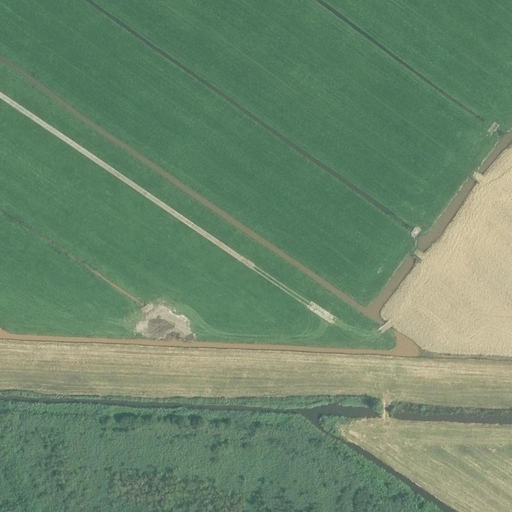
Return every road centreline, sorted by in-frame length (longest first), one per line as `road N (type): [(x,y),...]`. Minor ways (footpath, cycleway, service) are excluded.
road 1 (track): [(0,93),(335,322),(374,334),(383,342),(388,428)]
road 2 (track): [(511,373),(0,351)]
